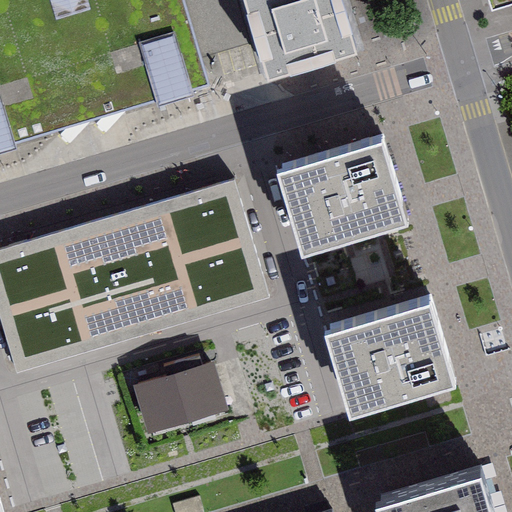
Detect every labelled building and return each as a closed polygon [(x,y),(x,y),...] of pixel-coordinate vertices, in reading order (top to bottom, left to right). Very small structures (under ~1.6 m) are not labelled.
[(209,90),(181,0),(0,0),(0,160),(17,155),(15,148),(156,106),(158,113),(194,102),(192,95),(209,90)] [(357,66),(336,0),(263,0),(242,6),(268,92),(357,66)] [(511,0),(485,0),(491,19),(511,12),(511,0)] [(382,154),(276,185),(301,272),(408,241),(382,154)] [(234,186),(0,255),(0,324),(16,377),(269,302),(234,186)] [(429,317),(323,349),(349,432),(454,400),(429,317)] [(168,381),(133,391),(147,439),(228,415),(214,368),(203,371),(199,359),(165,369),(168,381)] [(489,511),(483,491),(415,511),(489,511)]
